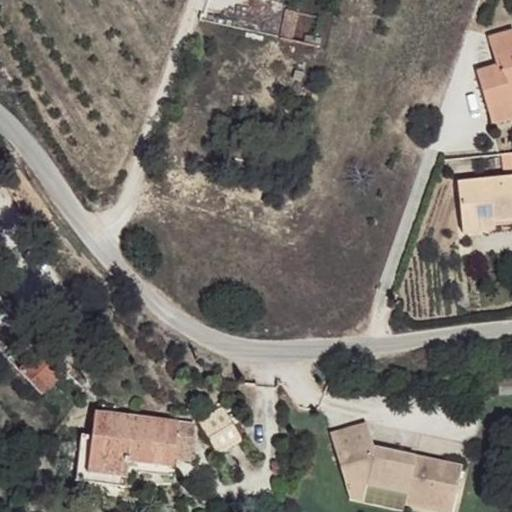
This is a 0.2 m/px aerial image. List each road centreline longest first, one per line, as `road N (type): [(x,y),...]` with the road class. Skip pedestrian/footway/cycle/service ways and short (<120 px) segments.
road 1 (unclassified): [(367,350),(265,361),(228,352),(188,334),(103,254)]
road 2 (residential): [(187,0),(103,254)]
road 3 (residential): [(423,178),(367,350)]
road 4 (unclassified): [(103,254),(0,120)]
road 5 (unclassified): [(511,333),(367,350)]
